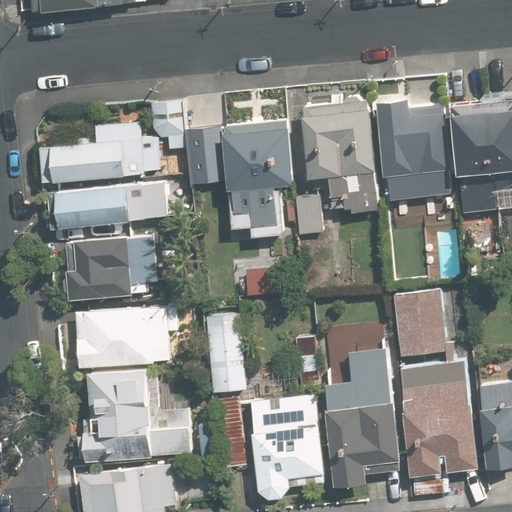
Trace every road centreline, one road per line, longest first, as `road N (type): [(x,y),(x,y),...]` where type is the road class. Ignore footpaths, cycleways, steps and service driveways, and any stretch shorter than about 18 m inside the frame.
road 1 (residential): [(0,62),(511,16)]
road 2 (residential): [(28,511),(31,466),(8,409),(0,277)]
